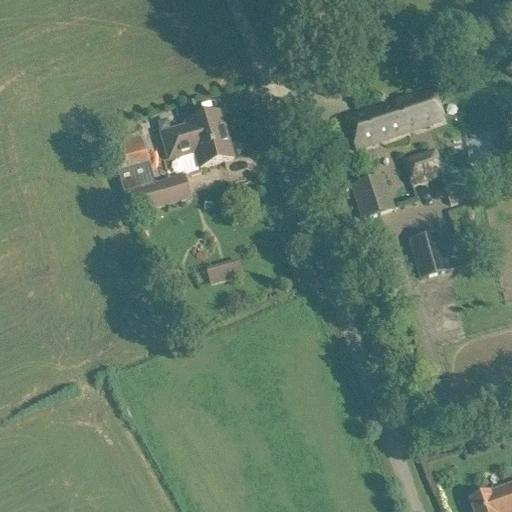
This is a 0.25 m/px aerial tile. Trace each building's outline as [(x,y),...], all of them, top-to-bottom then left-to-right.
[(432,92),(345,121),(355,151),(442,123),(432,92)] [(199,170),(233,160),(219,114),(185,124),(186,128),(160,136),(168,162),(194,155),(199,170)] [(138,138),(106,147),(119,180),(149,170),(138,138)] [(434,154),(403,164),(410,187),(442,177),(434,154)] [(137,215),(190,200),(183,175),(130,190),(137,215)] [(357,220),(391,209),(381,179),(347,190),(357,220)] [(410,242),(420,279),(447,271),(437,235),(410,242)] [(211,287),(244,276),(239,260),(206,271),(211,287)] [(511,511),(511,486),(489,495),(488,494),(469,501),(472,511),(511,511)]
